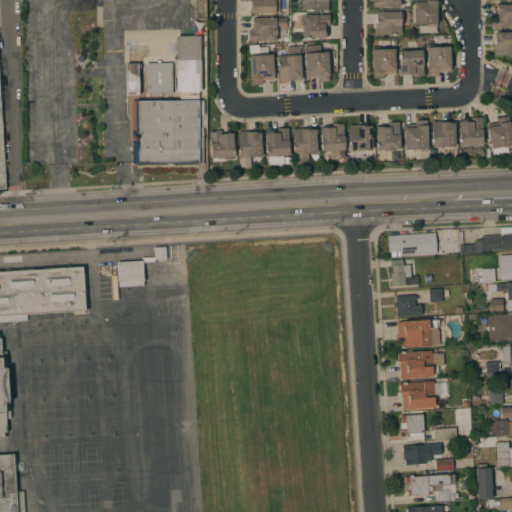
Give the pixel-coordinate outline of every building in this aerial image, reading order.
[(275,0),(275,13),(250,13),(250,6),(251,6),(251,1),(250,1),(250,0),(275,0)] [(328,0),(328,9),(311,9),(311,10),(305,10),(305,9),(302,9),(302,0),(328,0)] [(413,2),(426,1),(426,0),(436,0),(437,8),(438,8),(440,13),(436,15),(436,26),(427,26),(427,32),(419,32),(419,25),(427,25),(427,23),(414,23),(413,2)] [(511,4),(511,27),(493,27),(493,16),(496,16),(496,12),(497,12),(497,4),(511,4)] [(401,11),(401,34),(375,34),(375,23),(376,23),(376,16),(377,16),(377,11),(401,11)] [(329,14),(329,25),(326,25),(326,37),(302,37),(302,28),(301,28),(301,20),(302,20),(302,14),(329,14)] [(276,17),(276,18),(286,18),(286,28),(277,28),(277,34),(276,34),(276,40),(249,41),(249,30),(253,30),(253,25),(253,17),(276,17)] [(511,32),(511,55),(494,55),(494,44),(495,44),(495,37),(496,37),(496,32),(511,32)] [(176,35),(179,35),(179,33),(197,33),(197,35),(200,35),(200,38),(205,38),(205,90),(176,90),(176,35)] [(304,45),(320,44),(320,51),(324,51),(324,49),(327,49),(327,51),(328,64),(334,64),(335,70),(329,71),(329,80),(318,81),(318,77),(306,78),(304,45)] [(277,55),(287,55),(287,46),(300,45),(301,79),(289,80),(289,81),(279,81),(277,55)] [(395,73),(383,74),(383,77),(372,78),(371,47),(379,46),(379,49),(394,48),(395,73)] [(426,47),(449,46),(451,71),(439,71),(439,75),(428,76),(426,47)] [(422,49),(423,75),(418,75),(418,77),(412,77),(412,74),(410,74),(410,73),(408,73),(400,74),(399,50),(422,49)] [(272,54),(274,79),(262,79),(262,84),(251,84),(250,77),(251,77),(249,55),(272,54)] [(145,63),(172,62),(172,93),(146,93),(145,63)] [(125,96),(124,63),(141,63),(141,68),(138,68),(139,95),(125,96)] [(203,100),(203,115),(198,115),(198,127),(202,127),(203,162),(200,162),(200,163),(172,163),(172,164),(168,164),(168,163),(136,163),(136,162),(132,162),(131,100),(203,100)] [(498,121),(497,117),(508,115),(511,133),(511,146),(508,147),(508,152),(493,155),(491,148),(492,148),(487,124),(498,121)] [(481,116),(482,143),(476,144),(475,144),(475,145),(468,145),(468,144),(459,144),(459,121),(464,120),(464,121),(471,121),(471,117),(481,116)] [(427,120),(428,151),(419,151),(419,149),(404,149),(404,124),(415,123),(415,120),(427,120)] [(399,121),(400,148),(394,149),(385,150),(385,149),(377,149),(376,126),(380,126),(380,127),(388,126),(388,122),(399,121)] [(431,121),(442,121),(442,122),(454,121),(455,145),(442,146),(442,147),(432,147),(431,121)] [(344,149),(338,149),(338,150),(330,151),(330,150),(321,150),(320,127),(326,127),(332,127),(332,123),(336,123),(335,124),(343,123),(344,149)] [(348,125),(372,124),(372,149),(359,149),(359,150),(350,150),(350,149),(349,149),(348,125)] [(289,154),(283,154),(283,163),(268,164),(268,155),(267,155),(266,141),(265,141),(265,132),(277,131),(277,128),(288,127),(289,154)] [(292,129),(315,127),(317,152),(308,152),(308,163),(294,163),(292,129)] [(209,131),(216,131),(216,130),(220,129),(221,133),(226,133),(233,132),(234,156),(225,157),(225,158),(217,158),(217,157),(211,158),(209,131)] [(237,131),(246,131),(246,132),(255,131),(255,132),(260,132),(262,155),(239,157),(237,131)] [(511,248),(482,250),(482,251),(461,252),(460,244),(474,243),(473,240),(481,239),(481,236),(500,235),(500,228),(511,227),(511,248)] [(435,232),(436,253),(400,255),(400,256),(390,256),(390,251),(388,252),(387,235),(435,232)] [(153,247),(165,246),(166,258),(154,259),(153,247)] [(511,271),(500,272),(499,255),(511,254),(511,271)] [(391,285),(391,280),(390,281),(390,278),(391,278),(390,273),(392,273),(391,266),(390,266),(389,260),(402,259),(402,265),(409,264),(410,276),(413,276),(413,275),(416,275),(416,276),(417,276),(418,283),(391,285)] [(142,260),(144,285),(118,286),(118,282),(117,282),(116,261),(142,260)] [(0,271),(82,266),(83,274),(86,274),(87,295),(84,296),(85,310),(84,310),(85,313),(74,314),(73,311),(26,314),(0,315),(0,271)] [(494,268),(494,280),(474,282),(473,269),(494,268)] [(511,281),(511,310),(507,311),(506,292),(504,292),(503,290),(488,291),(487,284),(511,281)] [(442,301),(436,301),(436,302),(432,302),(432,301),(429,302),(428,289),(441,288),(442,301)] [(413,294),(414,296),(416,295),(416,299),(414,299),(414,305),(421,305),(421,314),(396,316),(395,307),(393,307),(392,303),(395,303),(395,296),(413,294)] [(502,310),(490,311),(489,298),(502,298),(502,310)] [(511,340),(489,342),(488,331),(487,331),(486,326),(488,326),(487,315),(511,313),(511,340)] [(439,330),(439,345),(396,347),(395,338),(397,338),(396,321),(436,319),(436,328),(439,330)] [(0,337),(1,351),(6,351),(10,418),(5,418),(6,432),(5,432),(6,437),(4,437),(0,437),(0,337)] [(511,365),(509,366),(509,361),(502,362),(501,346),(508,345),(511,344),(511,365)] [(405,351),(404,349),(410,349),(410,351),(431,350),(431,353),(443,352),(443,364),(437,364),(438,372),(432,373),(432,377),(400,378),(399,361),(397,361),(396,358),(397,358),(397,355),(396,355),(396,352),(405,351)] [(485,361),(498,361),(499,373),(485,374),(485,369),(485,361)] [(434,407),(402,409),(401,392),(399,392),(398,382),(433,380),(433,382),(445,382),(446,396),(434,396),(434,407)] [(488,391),(501,390),(502,404),(489,405),(488,391)] [(511,406),(511,419),(510,419),(507,417),(501,417),(500,407),(511,406)] [(422,413),(423,432),(423,440),(409,441),(408,433),(404,433),(403,432),(403,430),(404,428),(399,428),(399,422),(401,422),(400,415),(422,413)] [(495,436),(495,433),(490,434),(489,422),(494,421),(494,420),(506,419),(507,435),(496,436),(495,436)] [(455,427),(456,438),(434,439),(433,428),(455,427)] [(507,441),(508,447),(511,446),(511,464),(498,466),(496,446),(494,446),(494,443),(496,443),(496,442),(507,441)] [(426,463),(405,464),(405,459),(402,459),(402,453),(403,453),(402,446),(424,444),(426,463)] [(488,446),(488,458),(480,458),(479,446),(488,446)] [(0,511),(0,454),(13,453),(16,491),(23,490),(24,511),(0,511)] [(452,458),(453,469),(436,470),(435,459),(452,458)] [(475,468),(490,467),(492,498),(477,499),(475,468)] [(404,476),(454,474),(455,493),(454,493),(454,500),(437,501),(437,490),(432,490),(432,491),(427,492),(427,494),(410,494),(410,495),(407,495),(407,489),(404,490),(404,476)] [(511,509),(494,510),(494,506),(489,507),(489,505),(488,505),(487,499),(511,498),(511,509)]
